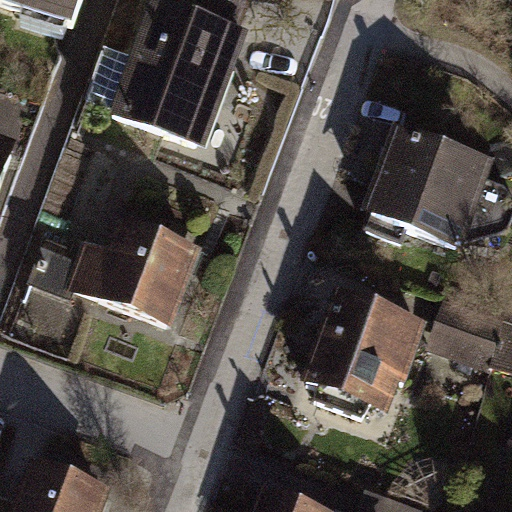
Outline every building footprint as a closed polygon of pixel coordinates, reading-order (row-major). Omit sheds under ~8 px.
[(20,0),(71,17),(77,0),(20,0)] [(165,0),(141,66),(113,56),(92,110),(198,149),(251,8),(230,0),(165,0)] [(490,173),(403,142),(369,235),(405,247),(410,234),(457,251),(464,233),(510,236),(511,231),(511,201),(508,197),(485,188),(490,173)] [(0,218),(21,168),(0,159),(0,218)] [(169,329),(197,247),(125,223),(114,257),(90,249),(74,297),(169,329)] [(422,336),(340,306),(310,388),(322,393),(320,407),(364,422),(375,405),(383,407),(392,384),(404,387),(422,336)] [(462,365),(493,375),(506,329),(448,308),(439,333),(469,345),(462,365)] [(101,511),(106,498),(38,473),(24,510),(0,501),(0,511),(101,511)] [(295,511),(268,502),(264,511),(295,511)]
